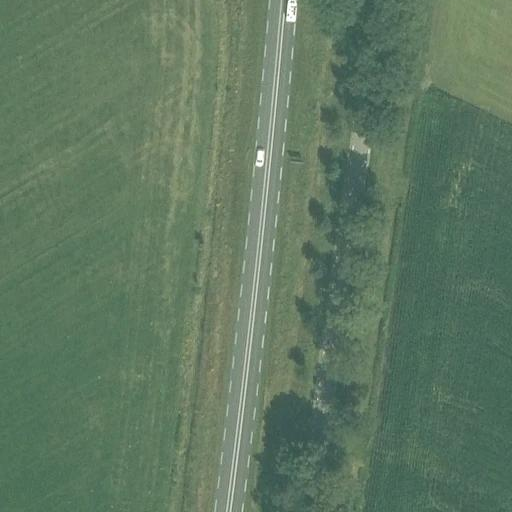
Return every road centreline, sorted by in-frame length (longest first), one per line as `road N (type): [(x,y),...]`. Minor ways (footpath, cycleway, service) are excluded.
road 1 (unclassified): [(310,511),(384,0)]
road 2 (primary): [(222,511),(281,0)]
